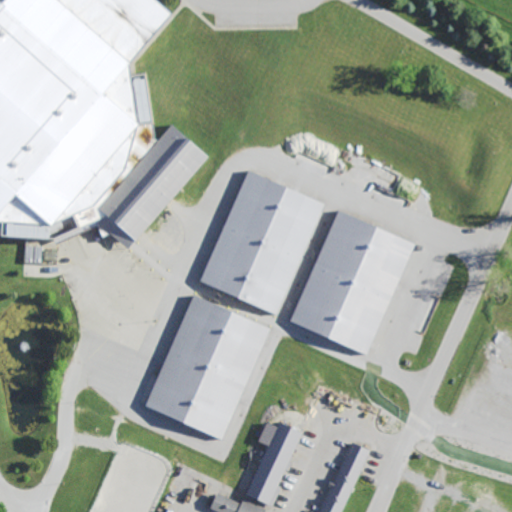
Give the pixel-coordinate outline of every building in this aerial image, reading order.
[(0,0),(139,0),(156,15),(118,64),(121,80),(132,78),(138,121),(152,121),(153,136),(164,123),(201,160),(131,246),(96,217),(38,243),(0,240),(0,0)] [(246,170),(324,204),(275,315),(198,281),(246,170)] [(337,210),(414,244),(366,355),(289,321),(337,210)] [(191,295),(269,329),(220,440),(143,406),(191,295)] [(265,504),(299,432),(277,422),(274,426),(263,421),(253,441),(264,446),(241,493),(265,504)] [(338,511),(368,450),(349,441),(315,511),(338,511)] [(262,509),(260,511),(216,511),(206,507),(213,492),(236,502),(238,498),(262,509)]
